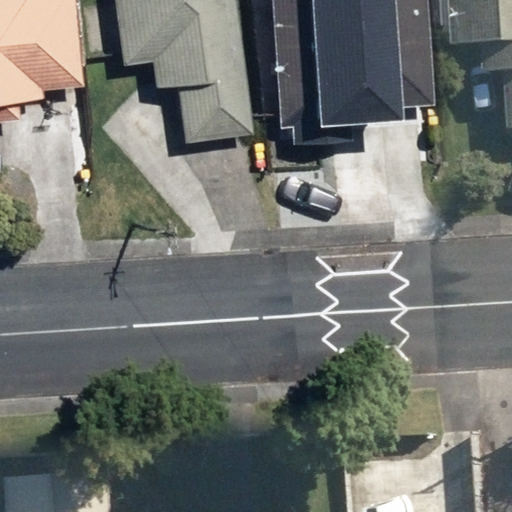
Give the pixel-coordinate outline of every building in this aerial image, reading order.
[(0,0),(0,125),(20,124),(18,103),(44,100),(43,92),(83,88),(74,0),(0,0)] [(178,89),(185,146),(253,136),(234,0),(113,0),(115,10),(78,15),(84,60),(121,54),(122,66),(151,62),(155,93),(178,89)] [(271,0),(279,124),(392,115),(391,109),(435,107),(428,2),(385,6),(384,0),(271,0)] [(511,75),(511,0),(469,0),(472,51),(502,49),(504,76),(511,75)] [(128,511),(126,473),(27,478),(28,511),(128,511)]
